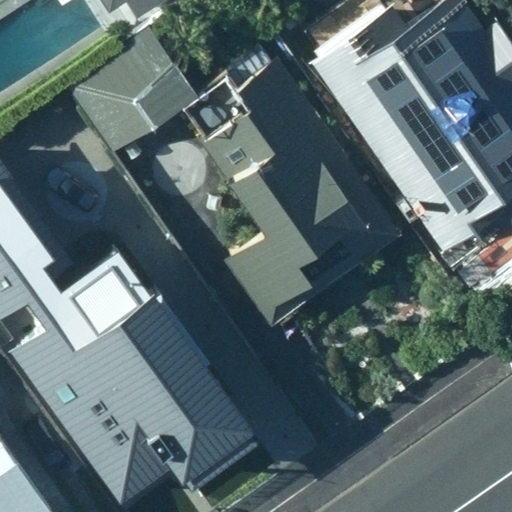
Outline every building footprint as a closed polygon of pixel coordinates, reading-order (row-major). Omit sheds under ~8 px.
[(98,0),(105,11),(120,2),(133,21),(166,0),(98,0)] [(426,0),(408,13),(397,0),(382,0),(312,49),(332,79),(319,88),(360,148),(371,141),(444,244),(492,211),(500,223),(511,214),(511,31),(497,10),(486,19),(473,0),(426,0)] [(268,321),(401,227),(268,37),(197,86),(151,20),(65,79),(111,145),(181,96),(203,126),(199,130),(263,222),(220,252),(268,321)] [(36,274),(0,300),(0,323),(118,494),(254,399),(173,281),(148,298),(137,281),(72,326),(36,274)] [(0,511),(58,511),(0,429),(0,511)]
